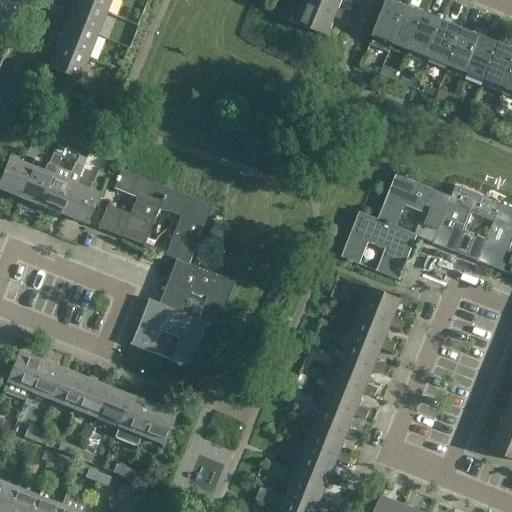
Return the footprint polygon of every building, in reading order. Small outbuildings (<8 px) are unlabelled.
[(0,0),(0,32),(2,33),(1,34),(2,35),(16,0),(0,0)] [(106,13),(110,0),(63,0),(63,2),(73,6),(75,1),(106,13)] [(307,0),(307,2),(337,14),(339,9),(342,0),(307,0)] [(394,43),(408,8),(389,1),(389,0),(388,0),(374,36),(375,37),(375,35),(394,43)] [(97,35),(106,13),(75,1),(73,6),(68,19),(57,16),(54,24),(64,28),(66,23),(97,35)] [(349,13),(339,9),(337,14),(307,2),(298,24),(328,36),(328,35),(335,17),(346,21),(349,13)] [(412,50),(425,15),(408,8),(394,43),(412,50)] [(431,58),(445,23),(425,15),(412,50),(431,58)] [(88,58),(97,35),(66,23),(64,28),(59,42),(49,38),(45,46),(56,50),(57,46),(88,58)] [(449,65),(463,30),(445,23),(431,58),(449,65)] [(468,72),(481,38),(463,30),(449,65),(468,72)] [(487,80),(501,45),(481,38),(468,72),(487,80)] [(506,87),(511,70),(511,49),(501,45),(487,80),(506,87)] [(79,81),(88,58),(57,46),(56,50),(50,64),(40,60),(36,68),(47,73),(49,69),(79,81)] [(384,67),(381,76),(399,83),(403,74),(384,67)] [(404,74),(400,83),(410,88),(414,78),(404,74)] [(426,85),(423,92),(436,98),(439,91),(426,85)] [(445,93),(441,100),(450,104),(454,96),(445,93)] [(66,145),(74,148),(77,142),(69,138),(66,145)] [(35,160),(39,149),(31,145),(26,156),(35,160)] [(41,207),(53,176),(56,168),(61,157),(53,154),(48,165),(47,165),(44,173),(31,168),(19,198),(41,207)] [(0,190),(19,198),(31,168),(8,159),(0,178),(0,190)] [(64,216),(76,185),(79,177),(83,166),(75,163),(71,174),(69,173),(65,181),(53,176),(41,207),(64,216)] [(144,247),(159,208),(167,189),(121,170),(118,177),(117,177),(115,181),(117,182),(114,188),(129,194),(130,195),(130,194),(137,197),(130,215),(107,206),(97,229),(98,230),(99,229),(111,233),(121,237),(143,246),(142,247),(144,247)] [(90,191),(76,185),(64,216),(86,225),(99,194),(106,175),(98,172),(93,183),(90,191)] [(424,213),(415,234),(417,235),(417,236),(434,243),(452,198),(396,175),(378,220),(396,226),(405,205),(424,213)] [(473,213),(494,222),(501,204),(457,186),(452,198),(434,243),(433,245),(434,246),(435,244),(457,253),(473,213)] [(211,206),(167,189),(159,208),(181,216),(165,256),(176,260),(188,265),(188,263),(211,206)] [(511,244),(511,208),(501,204),(494,222),(487,239),(478,261),(478,263),(479,263),(479,262),(511,274),(511,251),(509,251),(511,244)] [(400,279),(417,236),(417,235),(415,234),(396,226),(378,220),(360,212),(342,258),(349,260),(348,262),(352,264),(353,262),(359,264),(368,242),(387,250),(383,259),(382,258),(377,271),(400,281),(401,280),(400,279)] [(478,261),(487,239),(475,235),(466,257),(478,261)] [(234,282),(188,263),(188,265),(176,260),(167,283),(163,292),(159,304),(181,313),(185,301),(184,300),(188,291),(207,299),(199,320),(206,323),(205,326),(208,327),(209,325),(216,328),(234,282)] [(410,308),(413,300),(403,296),(401,300),(371,288),(362,311),(392,323),(394,318),(400,304),(410,308)] [(199,320),(181,313),(159,304),(147,299),(147,300),(148,301),(139,323),(135,332),(131,344),(129,344),(129,345),(152,354),(160,331),(179,339),(170,361),(176,364),(176,366),(180,367),(181,366),(188,368),(205,326),(206,323),(199,320)] [(404,322),(394,318),(392,323),(362,311),(353,333),(383,345),(385,340),(391,326),(401,330),(404,322)] [(396,345),(385,340),(383,345),(353,333),(344,356),(374,368),(376,363),(382,349),(392,353),(396,345)] [(25,401),(29,392),(41,361),(18,352),(3,392),(25,401)] [(387,367),(376,363),(374,368),(344,356),(335,378),(366,390),(368,385),(373,371),(383,375),(387,367)] [(51,401),(64,370),(41,361),(29,392),(51,401)] [(73,409),(86,379),(64,370),(51,401),(73,409)] [(378,389),(368,385),(366,390),(335,378),(326,400),(357,412),(359,407),(364,393),(375,397),(378,389)] [(96,418),(108,388),(86,379),(73,409),(96,418)] [(118,427),(130,397),(108,388),(96,418),(118,427)] [(136,446),(140,436),(153,406),(130,397),(118,427),(114,437),(136,446)] [(369,411),(359,407),(357,412),(326,400),(317,422),(348,435),(350,429),(355,415),(366,420),(369,411)] [(175,415),(153,406),(140,436),(163,445),(175,415)] [(511,432),(511,406),(510,406),(501,428),(511,432)] [(360,434),(350,429),(348,435),(317,422),(308,445),(339,457),(341,452),(346,438),(357,442),(360,434)] [(511,459),(511,432),(501,428),(492,451),(511,459)] [(35,442),(38,434),(27,429),(24,437),(35,442)] [(0,443),(7,447),(10,438),(0,434),(0,443)] [(49,438),(38,434),(35,442),(46,446),(49,438)] [(21,443),(10,438),(7,447),(18,451),(21,443)] [(351,456),(341,452),(339,457),(308,445),(300,467),(330,479),(332,474),(338,460),(348,464),(351,456)] [(79,460),(82,451),(72,447),(68,455),(79,460)] [(94,456),(83,451),(82,451),(79,460),(90,464),(94,456)] [(51,464),(55,456),(44,452),(41,460),(51,464)] [(66,460),(55,456),(51,464),(63,469),(66,460)] [(124,477),(127,469),(116,465),(113,473),(124,477)] [(342,478),(332,474),(330,479),(300,467),(291,489),(321,501),(323,496),(329,483),(339,486),(342,478)] [(96,482),(99,474),(88,469),(85,478),(96,482)] [(138,474),(128,469),(127,469),(124,477),(135,482),(138,474)] [(110,478),(99,474),(96,482),(107,487),(110,478)] [(0,511),(5,511),(15,488),(0,482),(0,511)] [(145,492),(133,487),(130,496),(141,500),(145,492)] [(32,511),(38,497),(15,488),(5,511),(32,511)] [(333,501),(323,496),(321,501),(291,489),(282,511),(285,511),(316,511),(320,505),(330,509),(333,501)] [(402,511),(405,506),(382,496),(375,511),(402,511)] [(57,511),(60,506),(38,497),(32,511),(57,511)]
